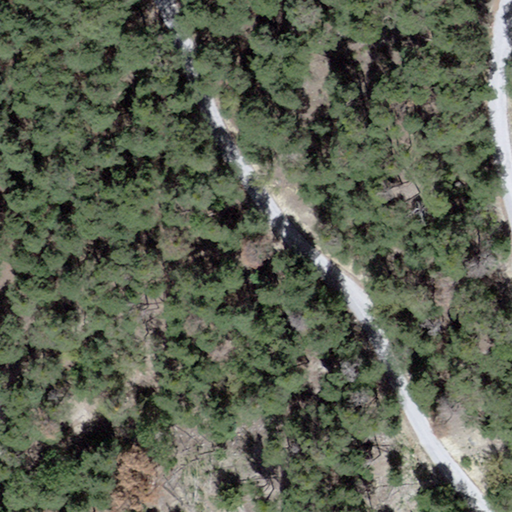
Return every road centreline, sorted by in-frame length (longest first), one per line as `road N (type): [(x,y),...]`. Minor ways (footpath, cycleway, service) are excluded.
road 1 (unclassified): [(163,0),(216,132),(277,220),(359,299),(383,364),(430,443),(485,511)]
road 2 (unclassified): [(511,194),(497,100),(511,0)]
